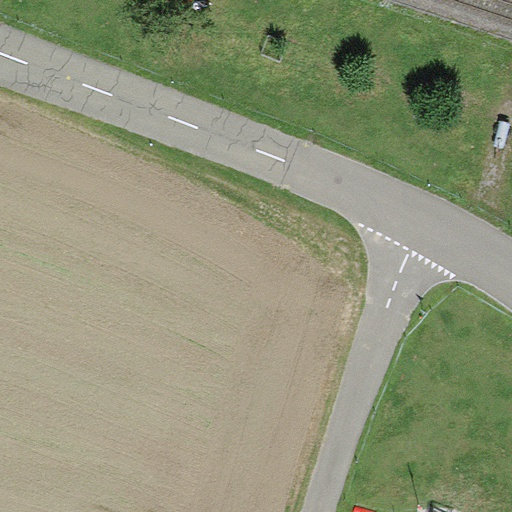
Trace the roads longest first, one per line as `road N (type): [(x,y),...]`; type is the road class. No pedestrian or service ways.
road 1 (tertiary): [(428,228),(216,135),(0,59)]
road 2 (residential): [(333,511),(428,228)]
